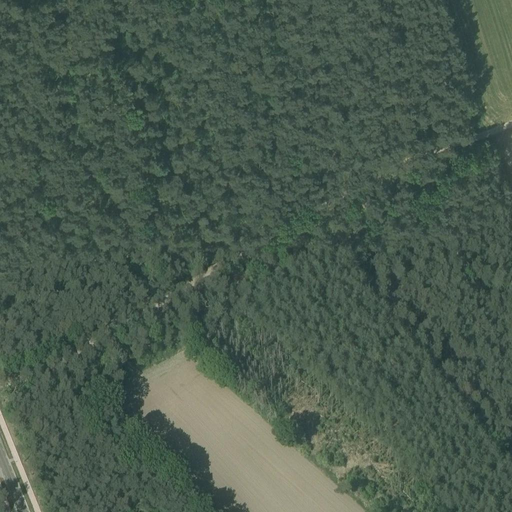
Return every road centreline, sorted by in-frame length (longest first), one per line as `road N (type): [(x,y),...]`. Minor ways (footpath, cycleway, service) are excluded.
road 1 (track): [(511,124),(325,201),(137,314),(0,378)]
road 2 (track): [(37,359),(159,511)]
